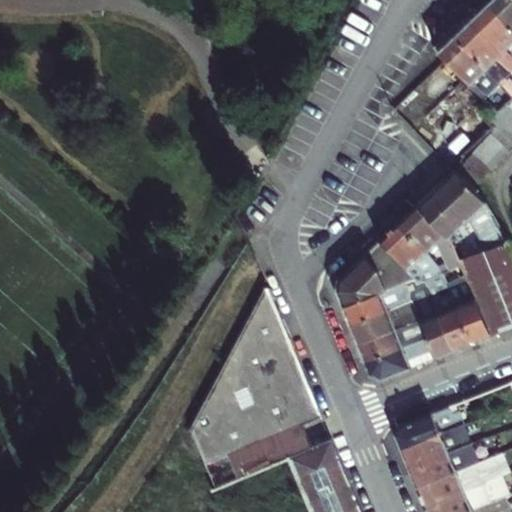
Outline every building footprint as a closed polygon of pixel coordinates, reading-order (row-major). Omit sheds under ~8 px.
[(511,0),(493,0),(488,6),(511,31),(511,0)] [(511,31),(488,6),(470,22),(511,65),(511,31)] [(511,78),(511,65),(470,22),(454,38),(498,83),(507,75),(511,80),(511,78)] [(454,38),(437,54),(497,114),(508,104),(511,99),(511,97),(498,83),(454,38)] [(511,108),(508,104),(497,114),(511,128),(511,108)] [(497,124),(511,139),(511,128),(497,114),(488,123),(493,129),(497,124)] [(511,143),(511,139),(497,124),(493,129),(488,133),(505,150),(509,147),(511,143)] [(505,150),(488,133),(479,141),(496,159),(505,150)] [(496,159),(479,141),(470,150),(487,167),(496,159)] [(487,167),(470,150),(461,159),(477,176),(487,167)] [(477,176),(461,159),(452,168),(455,171),(459,175),(468,185),(477,176)] [(462,272),(464,279),(488,339),(511,329),(511,253),(499,219),(468,185),(459,175),(455,171),(417,206),(449,239),(464,223),(477,254),(458,262),(459,266),(462,272)] [(449,239),(417,206),(399,223),(437,263),(442,275),(459,266),(458,262),(449,239)] [(399,223),(380,241),(411,273),(415,281),(417,287),(424,284),(441,275),(442,275),(437,263),(399,223)] [(343,309),(403,286),(415,281),(411,273),(380,241),(340,280),(336,293),(343,309)] [(441,275),(444,281),(462,272),(459,266),(442,275),(441,275)] [(424,284),(427,290),(444,281),(441,275),(424,284)] [(454,308),(469,346),(488,339),(464,279),(455,284),(463,305),(454,308)] [(417,321),(425,340),(433,360),(451,353),(436,315),(427,290),(424,284),(417,287),(415,281),(403,286),(410,304),(417,321)] [(403,286),(343,309),(351,328),(388,312),(404,306),(410,304),(403,286)] [(228,457),(323,420),(268,291),(190,430),(205,465),(228,457)] [(410,304),(404,306),(411,324),(417,321),(410,304)] [(436,315),(451,353),(469,346),(454,308),(436,315)] [(351,328),(358,346),(395,330),(388,312),(351,328)] [(358,346),(365,364),(425,340),(417,321),(411,324),(395,330),(358,346)] [(365,364),(371,378),(379,381),(433,360),(425,340),(365,364)] [(450,418),(446,409),(397,428),(393,436),(399,451),(460,426),(456,415),(450,418)] [(228,457),(237,478),(290,460),(332,442),(323,420),(228,457)] [(460,426),(399,451),(408,471),(469,446),(460,426)] [(360,511),(332,442),(290,460),(311,511),(360,511)] [(469,446),(408,471),(415,489),(476,464),(469,446)] [(415,489),(423,509),(499,477),(491,457),(476,464),(415,489)] [(423,509),(424,511),(469,511),(492,503),(507,495),(499,477),(423,509)] [(469,511),(495,511),(492,503),(469,511)]
